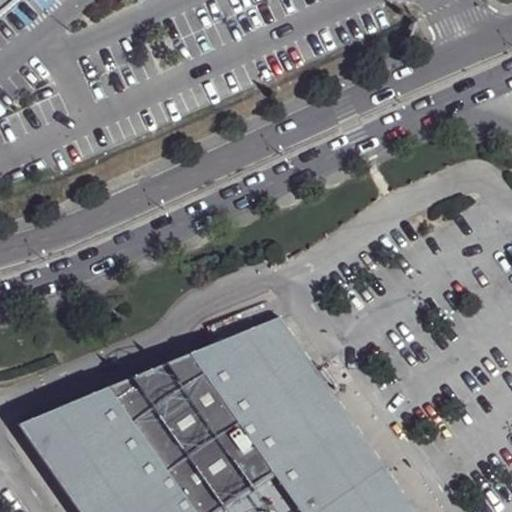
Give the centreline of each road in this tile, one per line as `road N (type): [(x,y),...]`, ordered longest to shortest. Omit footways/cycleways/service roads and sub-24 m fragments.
road 1 (tertiary): [(0,298),(511,74)]
road 2 (tertiary): [(511,30),(49,235),(0,249)]
